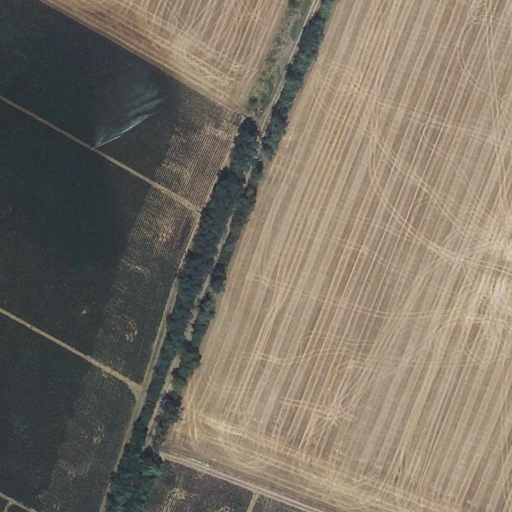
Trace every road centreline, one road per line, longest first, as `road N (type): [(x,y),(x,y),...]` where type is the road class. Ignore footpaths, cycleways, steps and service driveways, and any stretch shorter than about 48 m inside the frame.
road 1 (track): [(117,511),(214,245),(316,0)]
road 2 (track): [(315,511),(141,447)]
